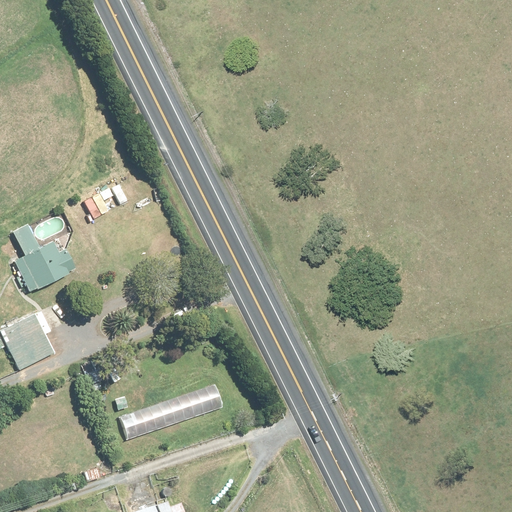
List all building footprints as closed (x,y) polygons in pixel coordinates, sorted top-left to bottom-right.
[(28,292),(74,269),(64,249),(58,252),(53,241),(40,248),(27,223),(11,232),(23,256),(14,261),(19,271),(16,272),(19,279),(21,278),(28,292)] [(43,311),(0,330),(0,331),(18,371),(55,354),(46,335),(52,332),(43,311)] [(215,384),(119,416),(127,440),(223,408),(215,384)] [(97,467),(83,471),(86,483),(100,478),(97,467)] [(184,511),(182,504),(169,507),(168,502),(132,511),(184,511)]
